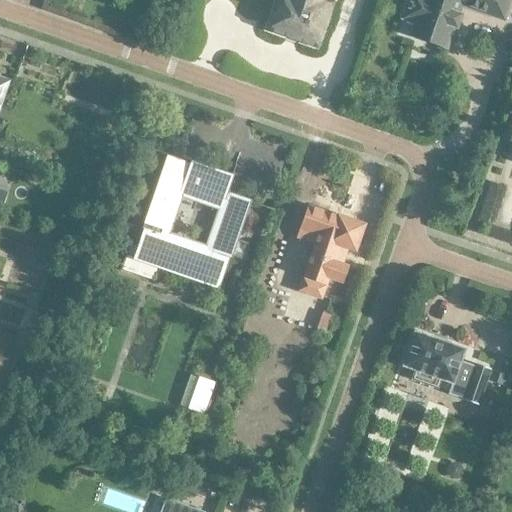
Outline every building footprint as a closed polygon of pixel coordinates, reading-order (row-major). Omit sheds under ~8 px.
[(288,0),(289,1),(286,0),(280,0),(270,28),(287,34),(288,32),(300,36),(299,38),(316,44),(329,5),(322,2),(322,0),(288,0)] [(445,46),(451,28),(457,30),(462,14),(456,12),(459,3),(469,7),(468,10),(476,13),(477,10),(503,19),(509,0),(411,0),(410,2),(408,10),(407,18),(418,22),(414,36),(445,46)] [(179,162),(153,153),(125,232),(139,237),(135,246),(126,243),(118,267),(150,278),(155,263),(215,284),(232,238),(227,236),(229,231),(233,232),(245,200),(231,195),(230,200),(222,197),(223,192),(200,185),(205,171),(187,164),(184,172),(176,169),(179,162)] [(363,225),(307,206),(299,229),(318,235),(315,243),(314,243),(314,244),(315,245),(303,278),(326,286),(328,278),(343,283),(349,267),(342,264),(342,263),(348,248),(354,250),(363,225)] [(323,313),(318,327),(326,330),(331,315),(325,313),(323,313)] [(448,344),(448,343),(445,341),(443,342),(436,340),(435,338),(431,337),(431,338),(415,333),(416,332),(414,332),(414,333),(403,366),(403,365),(402,367),(404,367),(416,371),(413,379),(437,388),(440,379),(452,383),(452,384),(453,384),(453,383),(458,369),(472,374),(463,400),(478,405),(491,369),(476,364),(474,369),(460,364),(464,351),(465,349),(464,349),(448,344)] [(192,377),(182,404),(204,412),(214,384),(192,376),(192,377)] [(474,417),(470,429),(488,435),(492,424),(474,417)] [(182,475),(178,488),(205,498),(210,485),(182,475)] [(28,511),(31,504),(13,496),(7,511),(28,511)] [(200,511),(166,500),(161,511),(200,511)]
